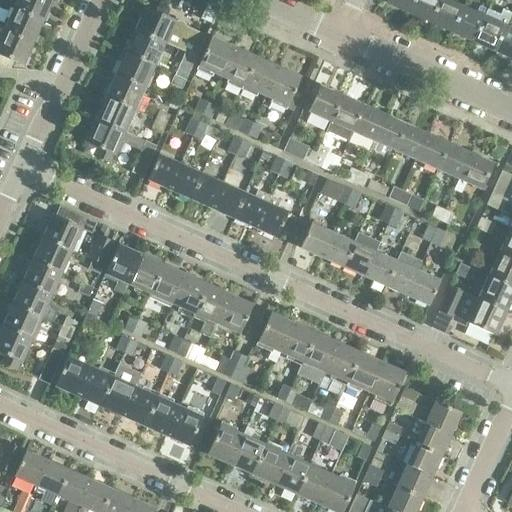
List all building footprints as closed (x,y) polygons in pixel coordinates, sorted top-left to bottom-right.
[(42,20),(51,0),(15,0),(13,7),(42,20)] [(410,11),(415,0),(388,0),(388,1),(410,11)] [(431,21),(440,0),(415,0),(410,11),(431,21)] [(453,30),(463,6),(449,0),(440,0),(431,21),(453,30)] [(211,22),(215,12),(204,6),(199,17),(211,22)] [(474,40),(488,9),(481,6),(478,13),(463,6),(453,30),(474,40)] [(32,42),(42,20),(13,7),(3,29),(32,42)] [(173,21),(144,8),(134,30),(163,43),(164,42),(184,51),(195,57),(205,34),(184,25),(182,22),(178,20),(173,21)] [(501,15),(488,9),(474,40),(497,50),(507,26),(511,16),(511,13),(504,10),(501,15)] [(511,57),(511,28),(507,26),(497,50),(511,57)] [(0,54),(22,65),(32,42),(3,29),(0,35),(0,54)] [(153,66),(163,43),(134,30),(124,52),(153,66)] [(220,75),(233,47),(210,37),(195,69),(211,76),(213,72),(220,75)] [(240,89),(255,57),(233,47),(220,75),(227,78),(225,82),(240,89)] [(191,66),(195,57),(184,51),(180,60),(191,66)] [(144,88),(153,66),(124,52),(114,74),(144,88)] [(264,95),(277,66),(255,57),(240,89),(255,96),(257,92),(264,95)] [(285,109),(299,77),(277,66),(264,95),(271,98),(269,102),(285,109)] [(134,110),(144,88),(114,74),(104,97),(134,110)] [(175,75),(170,84),(181,89),(185,79),(175,75)] [(331,121),(342,96),(320,86),(308,111),(331,121)] [(348,141),(353,131),(364,106),(342,96),(331,121),(327,131),(348,141)] [(144,115),(134,110),(104,97),(94,119),(134,137),(144,115)] [(202,115),(208,100),(201,97),(194,111),(202,115)] [(210,118),(216,104),(208,100),(202,115),(210,118)] [(373,140),(385,115),(364,106),(353,131),(373,140)] [(166,123),(170,114),(158,109),(154,118),(166,123)] [(395,150),(406,124),(385,115),(373,140),(395,150)] [(248,135),(254,121),(246,117),(240,132),(248,135)] [(161,133),(166,123),(154,118),(150,127),(161,133)] [(155,146),(134,137),(94,119),(84,141),(98,147),(94,156),(108,162),(112,154),(114,154),(120,141),(140,149),(130,171),(141,177),(155,146)] [(192,137),(198,123),(191,119),(184,133),(192,137)] [(256,139),(262,124),(254,121),(248,135),(256,139)] [(217,140),(221,133),(198,123),(192,137),(200,141),(203,133),(217,140)] [(416,160),(428,134),(406,124),(395,150),(416,160)] [(437,169),(449,143),(428,134),(416,160),(437,169)] [(234,156),(240,141),(232,138),(226,152),(234,156)] [(242,159),(248,145),(240,141),(234,156),(242,159)] [(459,179),(470,153),(449,143),(437,169),(459,179)] [(320,168),(329,149),(320,145),(317,153),(312,164),(320,168)] [(312,164),(317,153),(308,148),(303,160),(312,164)] [(481,188),(492,163),(470,153),(459,179),(481,188)] [(168,189),(179,164),(157,154),(146,179),(168,189)] [(277,175),(283,160),(276,157),(269,171),(277,175)] [(285,178),(291,164),(283,160),(277,175),(285,178)] [(189,198),(200,174),(179,164),(168,189),(189,198)] [(355,183),(360,172),(351,168),(346,179),(355,183)] [(312,185),(316,175),(305,170),(300,180),(312,185)] [(363,187),(369,176),(360,172),(355,183),(363,187)] [(511,204),(511,176),(501,172),(491,195),(511,204)] [(211,208),(222,183),(200,174),(189,198),(211,208)] [(344,204),(351,190),(325,179),(319,192),(344,204)] [(376,192),(380,183),(371,179),(367,188),(376,192)] [(232,217),(243,193),(222,183),(211,208),(232,217)] [(385,196),(389,187),(380,183),(376,192),(385,196)] [(397,202),(402,191),(393,187),(388,198),(397,202)] [(253,227),(268,194),(256,189),(253,197),(243,193),(232,217),(253,227)] [(353,208),(359,194),(351,190),(344,204),(353,208)] [(407,206),(411,195),(402,191),(397,202),(407,206)] [(275,237),(286,212),(275,207),(279,199),(268,194),(253,227),(275,237)] [(511,232),(511,204),(491,195),(487,204),(511,215),(511,223),(509,231),(511,232)] [(387,224),(393,210),(385,206),(379,220),(387,224)] [(440,221),(445,210),(436,206),(431,217),(440,221)] [(395,227),(402,213),(393,210),(387,224),(395,227)] [(449,225),(454,214),(445,210),(440,221),(449,225)] [(70,252),(80,229),(51,216),(41,239),(70,252)] [(490,234),(495,225),(481,218),(476,228),(490,234)] [(321,257),(333,233),(311,223),(299,247),(321,257)] [(430,243),(436,229),(428,225),(422,239),(430,243)] [(438,247),(445,232),(436,229),(430,243),(438,247)] [(511,260),(511,232),(509,231),(498,254),(511,260)] [(343,266),(354,242),(333,233),(321,257),(343,266)] [(60,274),(70,252),(41,239),(31,261),(60,274)] [(99,275),(112,244),(101,239),(87,270),(99,275)] [(480,257),(484,248),(470,241),(466,251),(480,257)] [(364,276),(375,252),(354,242),(343,266),(364,276)] [(121,295),(126,284),(139,256),(117,246),(102,278),(116,284),(112,292),(121,295)] [(407,295),(418,271),(423,260),(402,251),(397,261),(386,286),(407,295)] [(386,286),(397,261),(375,252),(364,276),(386,286)] [(511,288),(511,260),(498,254),(488,278),(511,288)] [(147,298),(161,266),(139,256),(126,284),(134,287),(132,291),(147,298)] [(50,296),(60,274),(31,261),(21,283),(50,296)] [(469,281),(474,271),(460,265),(455,274),(469,281)] [(168,312),(171,304),(184,276),(161,266),(147,298),(163,305),(161,309),(168,312)] [(429,305),(440,281),(418,271),(407,295),(429,305)] [(192,318),(206,285),(184,276),(171,304),(179,307),(177,311),(192,318)] [(505,313),(511,296),(511,288),(488,278),(478,300),(505,313)] [(40,319),(50,296),(21,283),(11,306),(40,319)] [(88,298),(93,289),(81,283),(77,293),(88,298)] [(209,339),(212,333),(229,295),(206,285),(192,318),(204,323),(199,334),(209,339)] [(495,335),(505,313),(478,300),(463,294),(463,293),(450,288),(431,329),(444,335),(453,316),(495,335)] [(237,338),(251,305),(229,295),(212,333),(221,337),(223,332),(237,338)] [(95,319),(101,305),(92,301),(86,315),(95,319)] [(30,341),(40,319),(11,306),(1,328),(30,341)] [(276,360),(280,352),(292,324),(270,313),(255,345),(271,353),(269,357),(276,360)] [(89,332),(95,319),(86,315),(80,328),(89,332)] [(131,334),(137,321),(129,317),(123,331),(131,334)] [(72,333),(76,324),(65,319),(61,328),(72,333)] [(139,338),(145,324),(137,321),(131,334),(139,338)] [(300,366),(315,333),(292,324),(280,352),(287,355),(285,359),(300,366)] [(115,334),(117,328),(109,325),(107,330),(115,334)] [(21,363),(30,341),(1,328),(0,330),(0,353),(4,356),(1,364),(16,371),(20,362),(21,363)] [(68,342),(72,333),(61,328),(56,337),(68,342)] [(318,385),(324,371),(337,343),(315,333),(300,366),(296,375),(318,385)] [(122,353),(128,340),(120,336),(114,350),(122,353)] [(175,354),(181,340),(173,337),(167,350),(175,354)] [(130,357),(136,343),(128,340),(122,353),(130,357)] [(183,357),(189,344),(181,340),(175,354),(183,357)] [(345,385),(359,353),(337,343),(324,371),(332,375),(330,379),(345,385)] [(48,386),(62,354),(52,349),(38,381),(48,386)] [(229,378),(239,355),(232,352),(228,360),(221,357),(215,372),(229,378)] [(369,391),(381,363),(359,353),(345,385),(360,392),(362,388),(369,391)] [(77,396),(89,368),(82,365),(84,361),(69,354),(54,387),(77,396)] [(244,385),(250,370),(243,367),(246,358),(239,355),(229,378),(244,385)] [(166,373),(173,359),(164,356),(158,370),(166,373)] [(175,377),(181,363),(173,359),(166,373),(175,377)] [(389,405),(403,373),(381,363),(369,391),(376,394),(374,398),(389,405)] [(113,374),(98,367),(96,371),(89,368),(77,396),(99,406),(113,374)] [(121,416),(134,388),(138,378),(127,373),(125,379),(113,374),(99,406),(121,416)] [(217,396),(224,382),(215,378),(209,392),(217,396)] [(231,402),(238,388),(229,385),(223,398),(231,402)] [(283,402),(289,388),(282,385),(275,399),(283,402)] [(158,393),(143,386),(141,391),(134,388),(121,416),(143,426),(158,393)] [(414,402),(418,394),(403,387),(400,396),(414,402)] [(291,406),(298,392),(289,388),(283,402),(291,406)] [(173,400),(158,393),(143,426),(166,436),(182,399),(174,396),(173,400)] [(249,393),(244,403),(255,408),(257,405),(260,398),(259,398),(249,393)] [(188,446),(203,413),(187,406),(189,402),(182,399),(166,436),(188,446)] [(449,435),(459,413),(436,402),(426,424),(449,435)] [(275,421),(281,408),(273,404),(267,418),(275,421)] [(328,422),(334,408),(326,404),(322,412),(309,407),(306,412),(328,422)] [(373,442),(387,409),(380,406),(372,425),(371,425),(366,434),(352,428),(350,432),(373,442)] [(283,425),(289,411),(281,408),(275,421),(283,425)] [(336,425),(342,412),(334,408),(328,422),(336,425)] [(449,435),(426,424),(416,420),(411,432),(420,437),(416,445),(440,456),(449,435)] [(236,428),(221,422),(207,454),(229,464),(246,427),(246,426),(239,423),(236,428)] [(399,437),(402,429),(388,422),(384,431),(399,437)] [(319,441),(325,427),(317,424),(311,437),(319,441)] [(252,474),(266,442),(251,435),(253,430),(246,427),(229,464),(252,474)] [(327,445),(333,431),(325,427),(319,441),(327,445)] [(395,445),(399,437),(384,431),(381,439),(395,445)] [(278,447),(266,442),(252,474),(274,484),(290,448),(288,447),(288,446),(280,442),(278,447)] [(0,468),(9,473),(20,449),(8,444),(0,462),(0,468)] [(296,494),(311,461),(300,456),(303,449),(292,444),(290,448),(274,484),(296,494)] [(364,461),(370,448),(362,444),(356,457),(364,461)] [(430,477),(440,456),(416,445),(407,466),(430,477)] [(36,486),(47,462),(25,452),(14,476),(36,486)] [(319,504),(331,475),(324,472),(326,468),(311,461),(296,494),(319,504)] [(57,495),(68,471),(47,462),(36,486),(34,491),(42,495),(45,489),(57,495)] [(379,479),(383,471),(369,465),(366,473),(379,479)] [(421,498),(430,477),(407,466),(397,487),(421,498)] [(75,511),(79,505),(89,481),(68,471),(57,495),(68,500),(62,511),(75,511)] [(376,488),(379,479),(366,473),(362,481),(376,488)] [(341,511),(355,481),(340,474),(338,478),(331,475),(319,504),(337,511),(341,511)] [(94,511),(100,511),(111,490),(89,481),(79,505),(94,511)] [(396,511),(414,511),(421,498),(397,487),(387,508),(396,511)] [(126,511),(132,500),(111,490),(100,511),(126,511)] [(24,511),(31,496),(22,492),(12,511),(10,511),(0,508),(0,511),(24,511)] [(387,509),(370,501),(356,495),(348,511),(396,511),(387,508),(387,509)] [(152,511),(154,510),(132,500),(126,511),(152,511)]
